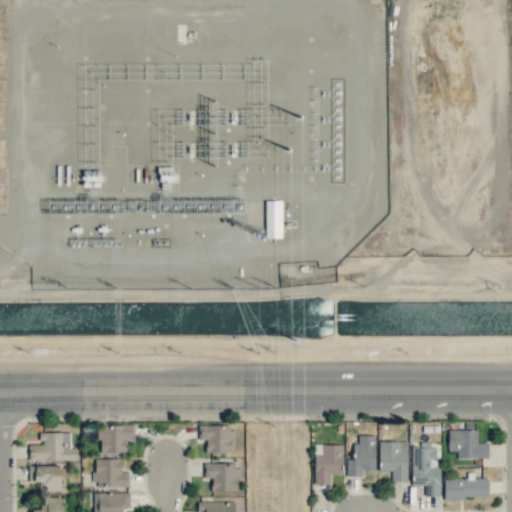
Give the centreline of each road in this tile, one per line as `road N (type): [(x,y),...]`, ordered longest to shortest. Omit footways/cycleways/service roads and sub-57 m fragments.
road 1 (tertiary): [(0,391),(511,389)]
road 2 (residential): [(4,391),(5,511)]
